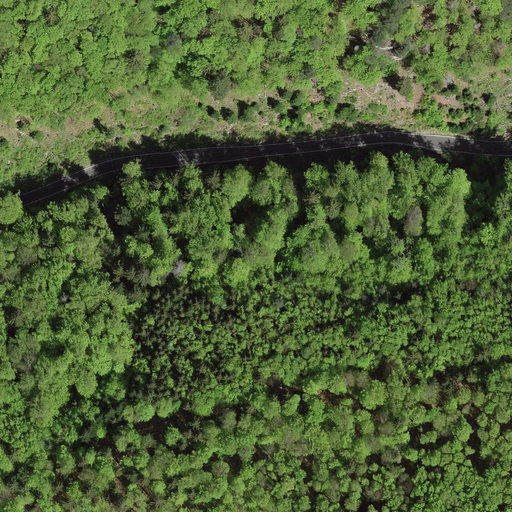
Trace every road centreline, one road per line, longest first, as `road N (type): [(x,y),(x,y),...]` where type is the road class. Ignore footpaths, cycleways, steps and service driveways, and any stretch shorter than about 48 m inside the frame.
road 1 (tertiary): [(511,146),(369,138),(131,161),(0,207)]
road 2 (track): [(0,482),(313,383)]
road 3 (track): [(127,0),(0,65)]
